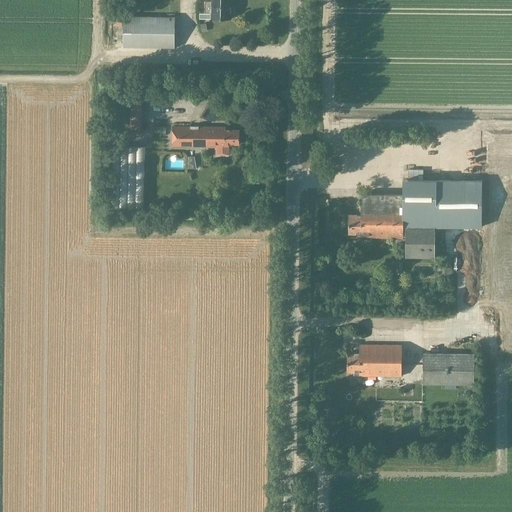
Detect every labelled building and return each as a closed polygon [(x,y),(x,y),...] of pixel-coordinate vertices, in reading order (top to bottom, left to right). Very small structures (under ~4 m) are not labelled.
[(211,13),(211,19),(231,19),(230,0),(210,0),(211,1),(205,1),(205,13),(211,13)] [(174,48),(175,17),(123,16),(122,47),(174,48)] [(141,129),(142,98),(130,98),(130,129),(141,129)] [(229,144),(239,144),(239,130),(225,130),(225,127),(172,126),(172,146),(216,147),(216,154),(229,155),(229,144)] [(142,212),(144,150),(121,150),(120,173),(117,173),(117,179),(121,179),(120,211),(142,212)] [(379,175),(404,175),(404,171),(399,170),(399,162),(384,162),(384,157),(379,157),(379,175)] [(482,181),(403,180),(403,194),(402,227),(405,227),(405,226),(435,227),(481,227),(482,181)] [(405,227),(402,227),(403,194),(361,194),(361,207),(361,215),(349,215),(348,234),(360,234),(360,238),(402,238),(402,237),(405,237),(405,256),(435,257),(435,227),(405,226),(405,227)] [(359,353),(347,353),(347,372),(359,372),(359,376),(401,376),(401,345),(359,344),(359,353)] [(474,384),(474,354),(423,353),(423,384),(474,384)]
